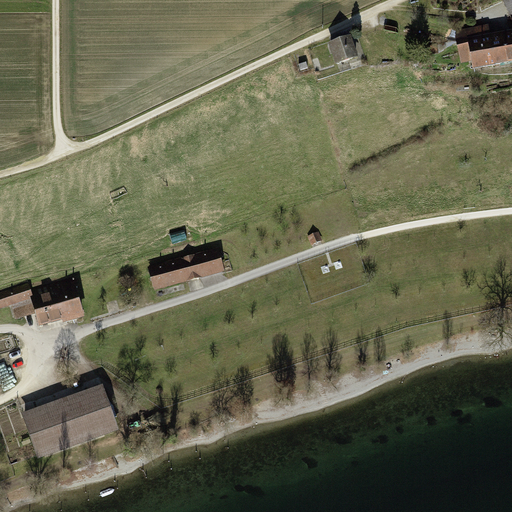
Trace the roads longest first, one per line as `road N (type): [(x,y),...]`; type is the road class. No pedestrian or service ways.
road 1 (track): [(511,211),(358,237),(82,331),(54,353)]
road 2 (track): [(400,0),(58,153)]
road 3 (track): [(57,0),(58,153)]
